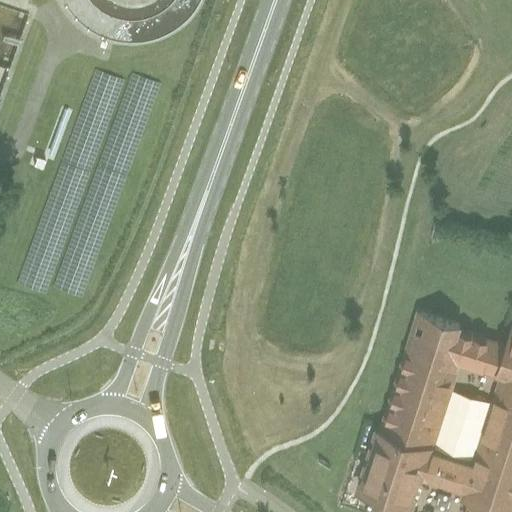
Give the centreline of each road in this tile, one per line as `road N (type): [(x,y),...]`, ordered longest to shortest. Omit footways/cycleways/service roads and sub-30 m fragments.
road 1 (primary): [(207,191),(193,205),(121,382),(103,405)]
road 2 (primary): [(149,421),(207,191)]
road 3 (primary): [(275,0),(207,191)]
